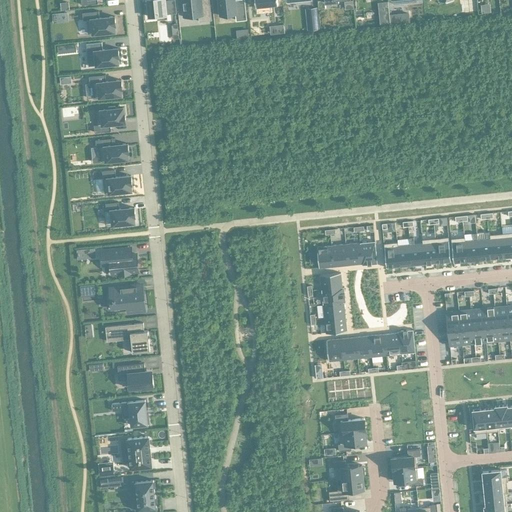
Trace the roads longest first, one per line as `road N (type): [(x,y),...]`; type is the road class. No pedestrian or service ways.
road 1 (residential): [(180,511),(149,232)]
road 2 (residential): [(129,0),(149,232)]
road 3 (residential): [(424,282),(444,465)]
